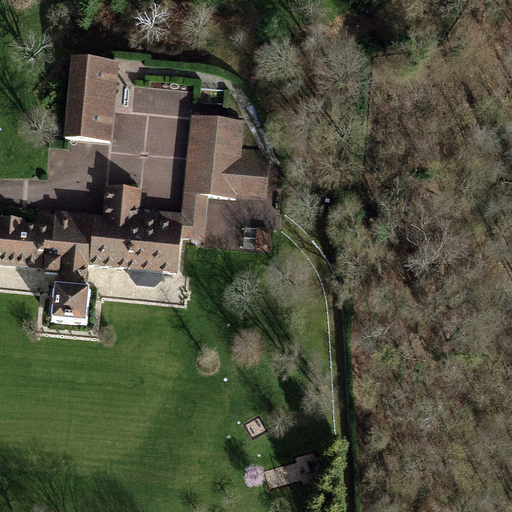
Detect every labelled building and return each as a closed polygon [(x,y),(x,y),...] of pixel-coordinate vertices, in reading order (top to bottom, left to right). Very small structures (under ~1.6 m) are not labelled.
[(70,72),(67,145),(110,147),(114,74),(70,72)] [(241,129),(193,126),(188,201),(207,202),(236,204),(241,129)] [(205,245),(207,202),(188,201),(186,225),(185,244),(205,245)] [(91,294),(92,273),(95,227),(95,222),(56,220),(55,235),(53,271),(61,271),(60,292),(91,294)] [(185,244),(186,225),(107,220),(107,227),(95,227),(92,273),(175,278),(177,243),(185,244)] [(0,267),(53,271),(55,235),(0,231),(0,267)] [(86,301),(52,299),(51,328),(84,330),(86,301)]
